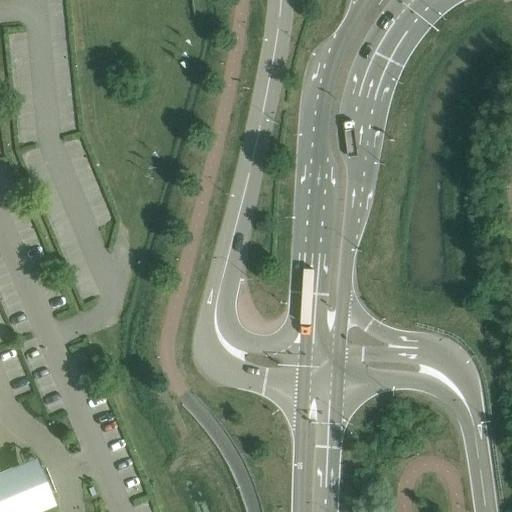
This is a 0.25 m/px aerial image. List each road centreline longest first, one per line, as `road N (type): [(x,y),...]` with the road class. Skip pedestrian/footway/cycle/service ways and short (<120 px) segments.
road 1 (secondary): [(366,0),(340,43),(322,112),(305,351)]
road 2 (secondary): [(343,298),(364,109),(383,56),(423,0)]
road 3 (unclassified): [(280,0),(216,304)]
road 4 (unclassified): [(216,304),(205,327),(215,364),(238,375),(304,381)]
road 5 (tertiary): [(337,380),(422,382),(471,417)]
road 6 (secondary): [(332,511),(337,380)]
road 7 (secondary): [(304,381),(298,511)]
